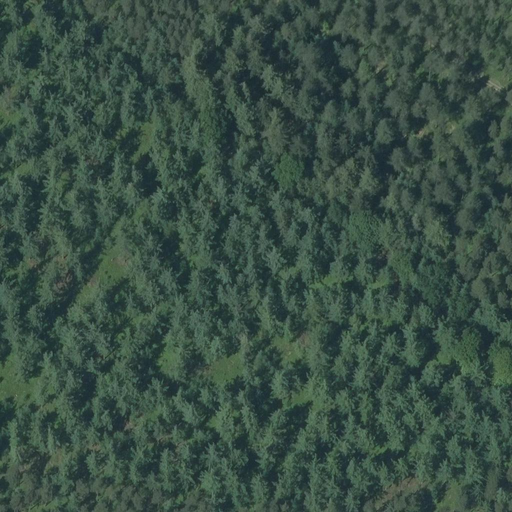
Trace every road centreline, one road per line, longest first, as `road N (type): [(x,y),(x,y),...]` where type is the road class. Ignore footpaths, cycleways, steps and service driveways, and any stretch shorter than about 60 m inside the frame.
road 1 (track): [(511,399),(442,326),(35,0)]
road 2 (track): [(364,0),(511,99)]
